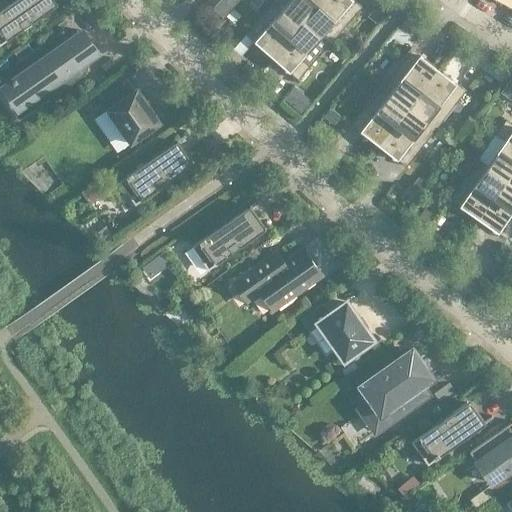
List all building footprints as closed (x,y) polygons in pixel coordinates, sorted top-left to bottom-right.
[(46,0),(15,0),(6,7),(2,2),(0,3),(4,8),(0,10),(0,44),(41,16),(41,15),(52,8),(46,0)] [(220,0),(215,6),(214,7),(223,16),(230,8),(221,0),(220,0)] [(304,20),(281,0),(275,0),(246,33),(272,56),(304,20)] [(281,0),(304,20),(321,0),(281,0)] [(362,7),(354,0),(321,0),(304,20),(330,43),(362,7)] [(232,9),(226,16),(234,22),(240,16),(232,9)] [(330,43),(304,20),(272,56),(298,79),(330,43)] [(68,41),(66,39),(61,31),(16,63),(17,64),(19,63),(25,71),(13,80),(28,102),(44,90),(50,98),(49,99),(49,100),(87,73),(87,72),(85,73),(80,65),(98,52),(83,31),(68,41)] [(16,50),(14,52),(19,59),(31,50),(26,43),(16,50)] [(411,47),(381,85),(409,107),(439,68),(411,47)] [(466,90),(439,68),(409,107),(437,128),(466,90)] [(511,76),(501,92),(511,99),(511,76)] [(127,81),(104,97),(111,107),(108,109),(131,142),(161,122),(137,88),(134,91),(127,81)] [(409,107),(381,85),(352,123),(379,145),(409,107)] [(294,87),(284,98),(301,113),(311,101),(294,87)] [(437,128),(409,107),(379,145),(407,166),(437,128)] [(331,108),(324,117),(333,124),(340,116),(331,108)] [(505,140),(487,165),(507,179),(511,171),(511,123),(506,119),(496,134),(505,140)] [(136,204),(180,173),(180,172),(190,165),(176,144),(186,137),(185,135),(144,164),(141,159),(139,160),(142,165),(120,181),(136,204)] [(451,199),(479,219),(507,179),(487,165),(478,159),(451,199)] [(413,184),(411,186),(418,191),(424,183),(417,178),(413,184)] [(511,232),(511,182),(507,179),(479,219),(508,239),(511,232)] [(86,189),(84,191),(91,201),(105,191),(98,181),(86,189)] [(237,215),(193,246),(209,269),(231,253),(235,258),(236,256),(233,252),(274,223),(272,220),(262,228),(247,207),(237,215)] [(274,309),(323,275),(303,248),(284,262),(280,262),(278,263),(272,255),(277,252),(276,250),(233,281),(248,302),(262,292),(274,309)] [(163,252),(143,267),(151,278),(171,263),(163,252)] [(511,266),(506,263),(493,281),(493,282),(506,291),(511,282),(511,266)] [(193,282),(192,284),(197,291),(207,285),(202,277),(193,282)] [(330,314),(328,311),(323,304),(302,319),(310,330),(320,323),(345,358),(373,339),(347,302),(330,314)] [(420,383),(434,372),(436,371),(435,370),(428,375),(425,370),(428,368),(415,350),(399,362),(397,359),(375,375),(377,378),(362,388),(387,422),(373,431),(374,432),(428,394),(420,383)] [(344,370),(343,371),(347,376),(358,368),(354,363),(344,370)] [(437,393),(434,395),(440,402),(454,392),(449,385),(437,393)] [(492,415),(485,420),(481,422),(467,402),(456,410),(412,441),(428,464),(451,448),(454,453),(456,451),(453,446),(493,418),(492,415)] [(511,421),(470,451),(475,459),(492,482),(511,468),(511,421)] [(399,488),(397,490),(403,497),(415,487),(409,480),(399,488)] [(487,488),(470,500),(475,508),(493,495),(488,488),(487,488)]
